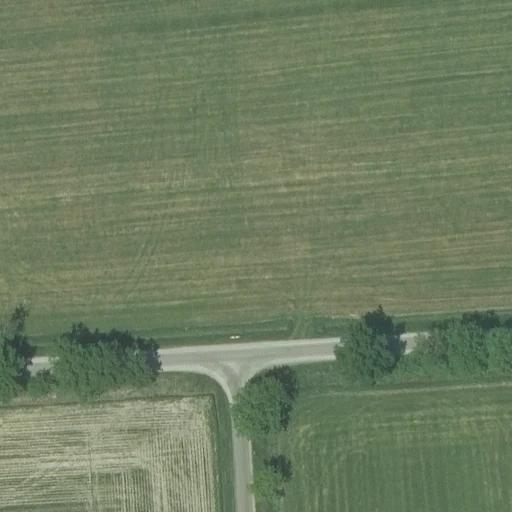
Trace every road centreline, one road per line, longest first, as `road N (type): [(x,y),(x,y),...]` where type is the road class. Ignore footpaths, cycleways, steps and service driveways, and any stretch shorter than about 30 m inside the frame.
road 1 (unclassified): [(231,352),(511,334)]
road 2 (unclassified): [(231,352),(0,366)]
road 3 (unclassified): [(240,511),(231,352)]
